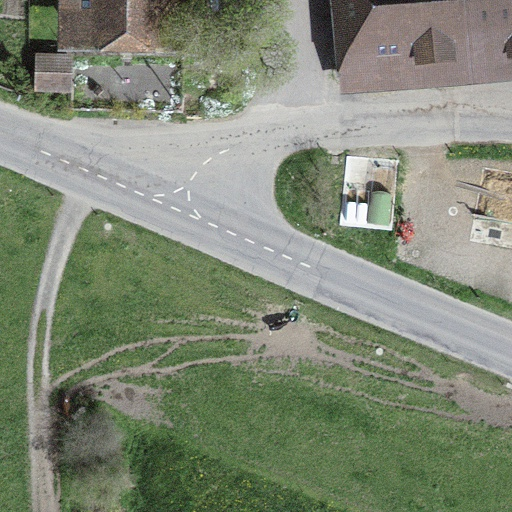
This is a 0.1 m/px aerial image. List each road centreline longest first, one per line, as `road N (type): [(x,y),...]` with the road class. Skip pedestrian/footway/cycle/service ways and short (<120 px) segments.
road 1 (unclassified): [(511,126),(397,123),(249,140),(204,160),(179,209)]
road 2 (tertiary): [(179,209),(511,345)]
road 3 (track): [(42,511),(32,402),(45,284),(92,173)]
road 4 (tertiary): [(0,134),(179,209)]
